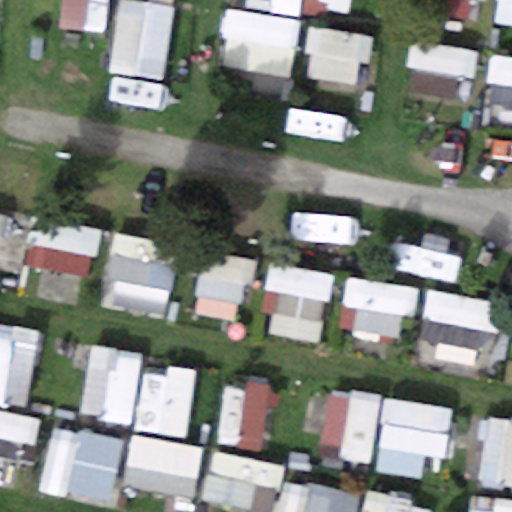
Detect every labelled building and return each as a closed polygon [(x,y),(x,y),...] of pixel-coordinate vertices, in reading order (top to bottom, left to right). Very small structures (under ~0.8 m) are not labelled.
[(353,0),(250,0),(249,27),(302,30),(302,21),(351,24),(353,0)] [(511,41),(511,0),(501,0),(496,40),(511,41)] [(117,16),(112,89),(169,93),(174,20),(117,16)] [(291,93),(300,37),(230,25),(220,81),(291,93)] [(308,100),(365,101),(366,47),(308,47),(308,100)] [(476,113),(476,65),(410,65),(410,112),(476,113)] [(492,130),(511,128),(511,75),(489,77),(492,130)] [(115,91),(109,119),(154,129),(161,101),(115,91)] [(300,124),(285,161),(335,181),(351,144),(300,124)] [(86,315),(95,242),(39,235),(30,308),(86,315)] [(168,310),(181,265),(121,249),(108,294),(168,310)] [(413,256),(412,299),(459,301),(460,258),(413,256)] [(202,266),(191,319),(245,329),(255,276),(202,266)] [(265,350),(324,356),(331,287),(272,282),(265,350)] [(347,345),(405,357),(416,304),(358,292),(347,345)] [(416,372),(487,388),(503,322),(432,305),(416,372)] [(0,422),(28,427),(41,357),(0,350),(0,422)] [(82,436),(134,442),(142,369),(91,363),(82,436)] [(145,383),(135,446),(187,455),(197,391),(145,383)] [(262,463),(273,406),(229,398),(219,455),(262,463)] [(321,476),(376,479),(379,413),(324,411),(321,476)] [(376,486),(435,496),(447,424),(389,414),(376,486)] [(0,499),(24,502),(30,429),(0,426),(0,499)] [(511,435),(486,432),(477,496),(511,501),(511,435)] [(134,449),(121,502),(164,511),(193,511),(204,465),(134,449)] [(43,501),(76,511),(84,511),(98,471),(58,458),(43,501)] [(358,511),(360,505),(281,497),(279,511),(358,511)]
